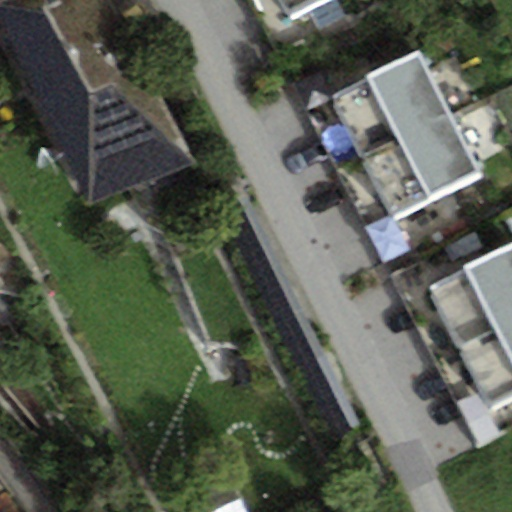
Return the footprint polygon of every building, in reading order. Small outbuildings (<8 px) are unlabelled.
[(109,0),(0,0),(0,13),(44,104),(137,59),(109,0)] [(337,0),(278,0),(291,24),(337,0)] [(451,117),(420,56),(332,101),(363,162),(451,117)] [(137,59),(44,104),(92,205),(186,160),(137,59)] [(482,178),(451,117),(363,162),(394,223),(482,178)] [(475,264),(511,245),(511,222),(509,216),(463,240),(475,264)] [(511,254),(432,295),(461,352),(511,326),(511,254)] [(511,326),(461,352),(489,409),(511,397),(511,326)] [(16,511),(4,493),(0,495),(0,511),(16,511)]
